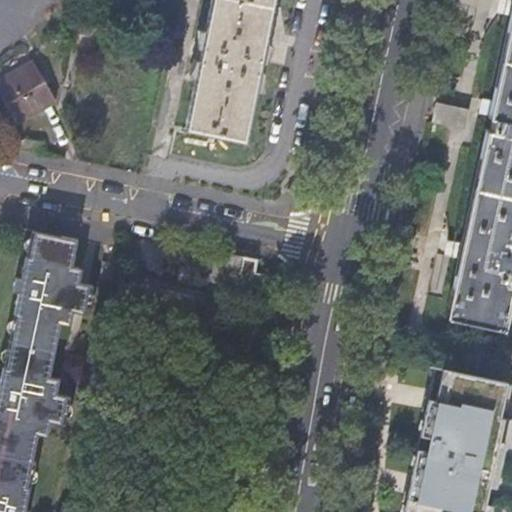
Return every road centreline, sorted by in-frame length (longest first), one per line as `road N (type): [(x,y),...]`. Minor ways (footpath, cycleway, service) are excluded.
road 1 (residential): [(0,177),(345,250)]
road 2 (tertiary): [(296,511),(345,250)]
road 3 (tertiary): [(345,250),(400,0)]
